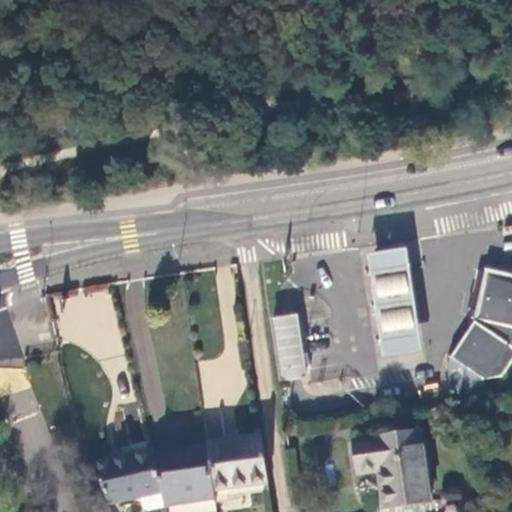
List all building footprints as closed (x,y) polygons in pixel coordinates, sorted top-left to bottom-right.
[(409,247),(368,253),(374,285),(384,357),(424,350),(414,277),(409,247)] [(475,317),(473,326),(450,360),(484,384),(486,382),(501,380),(511,361),(511,280),(486,274),(475,317)] [(286,316),(274,318),(282,379),(295,377),(307,375),(299,315),(286,316)] [(375,509),(375,511),(433,511),(420,432),(354,442),(359,474),(378,471),(385,508),(375,509)] [(269,490),(261,437),(206,445),(206,447),(214,499),(269,490)] [(215,501),(214,499),(206,447),(153,456),(164,509),(215,501)] [(151,450),(94,462),(110,504),(142,498),(144,507),(149,511),(164,509),(153,456),(151,450)]
